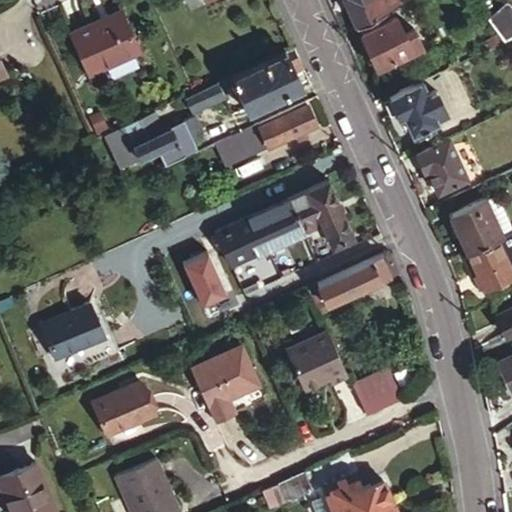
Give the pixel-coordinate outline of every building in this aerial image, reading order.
[(341,0),(356,29),(413,3),(411,0),(341,0)] [(500,44),(511,38),(511,8),(505,3),(486,18),(500,44)] [(136,51),(117,9),(63,34),(81,76),(136,51)] [(403,39),(394,20),(358,37),(375,73),(421,52),(413,34),(403,39)] [(283,50),(230,74),(246,110),(299,86),(283,50)] [(215,80),(190,92),(181,96),(187,111),(222,95),(215,80)] [(425,97),(418,83),(385,98),(396,121),(400,119),(408,135),(433,124),(432,122),(443,117),(433,93),(425,97)] [(307,106),(256,128),(265,147),(299,132),(305,129),(315,125),(307,106)] [(191,114),(160,128),(152,110),(101,133),(117,166),(172,141),(178,154),(192,147),(190,143),(192,129),(197,126),(191,114)] [(254,123),(236,131),(233,132),(244,156),(265,147),(256,128),(254,123)] [(305,129),(299,132),(302,138),(308,134),(305,129)] [(233,132),(213,141),(225,165),(244,156),(233,132)] [(465,142),(461,133),(448,139),(452,148),(465,142)] [(463,182),(445,140),(411,156),(420,176),(423,174),(433,195),(463,182)] [(212,230),(216,240),(229,267),(231,265),(252,256),(313,228),(316,233),(322,230),(328,245),(350,235),(325,180),(212,230)] [(499,239),(510,234),(492,196),(481,201),(499,239)] [(444,219),(462,256),(499,239),(481,201),(444,219)] [(511,277),(511,237),(510,234),(499,239),(462,256),(481,293),(511,277)] [(229,267),(216,240),(175,259),(202,314),(244,294),(231,265),(229,267)] [(377,254),(387,274),(395,271),(386,250),(377,254)] [(387,274),(377,254),(314,283),(323,303),(387,274)] [(265,285),(252,256),(231,265),(244,294),(265,285)] [(99,338),(85,304),(35,325),(49,358),(99,338)] [(511,336),(511,310),(494,319),(505,340),(511,336)] [(328,382),(343,375),(324,331),(283,349),(301,388),(325,377),(328,382)] [(236,348),(186,369),(209,421),(229,412),(223,398),(252,385),(236,348)] [(511,394),(511,357),(494,366),(509,396),(511,394)] [(348,386),(361,415),(410,392),(397,365),(348,386)] [(151,414),(136,383),(88,405),(103,436),(151,414)] [(173,511),(175,511),(153,460),(112,478),(127,511),(173,511)] [(54,511),(32,461),(0,474),(0,491),(8,511),(54,511)] [(300,472),(258,491),(267,509),(308,490),(300,472)] [(318,490),(328,511),(367,511),(388,503),(377,480),(355,490),(348,476),(318,490)] [(392,511),(388,503),(367,511),(392,511)]
